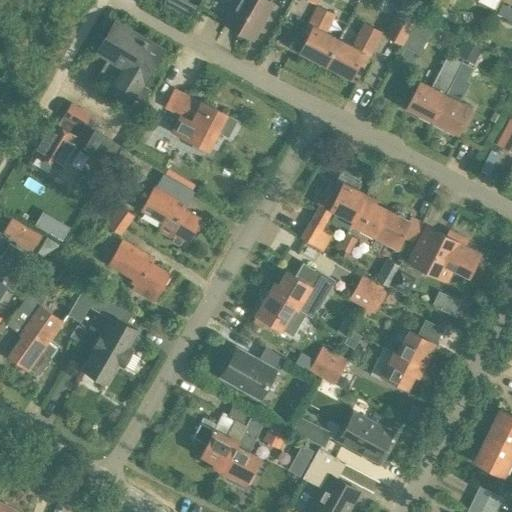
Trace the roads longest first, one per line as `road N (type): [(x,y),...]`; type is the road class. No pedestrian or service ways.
road 1 (residential): [(105,482),(322,112)]
road 2 (residential): [(399,511),(511,282)]
road 3 (residential): [(322,112),(120,0)]
road 4 (residential): [(511,207),(322,112)]
road 5 (track): [(0,169),(102,0)]
road 6 (residential): [(105,482),(0,415)]
